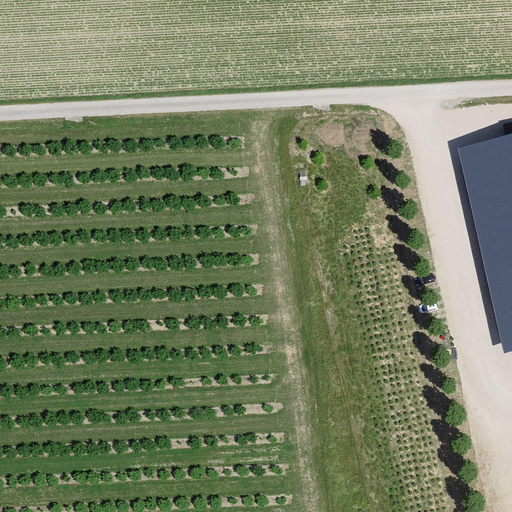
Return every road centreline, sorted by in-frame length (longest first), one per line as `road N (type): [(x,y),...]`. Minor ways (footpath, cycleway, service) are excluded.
road 1 (track): [(511,89),(0,117)]
road 2 (track): [(412,95),(509,511)]
